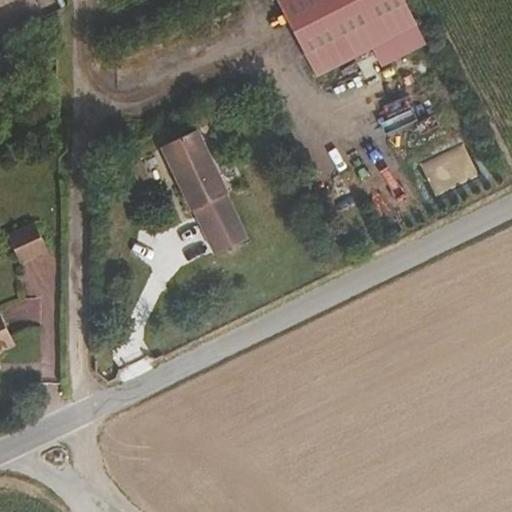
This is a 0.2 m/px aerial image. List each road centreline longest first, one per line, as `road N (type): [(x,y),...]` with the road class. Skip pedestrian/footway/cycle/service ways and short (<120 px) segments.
road 1 (residential): [(511,205),(0,457)]
road 2 (track): [(87,0),(87,499)]
road 3 (track): [(88,111),(249,27),(322,118)]
